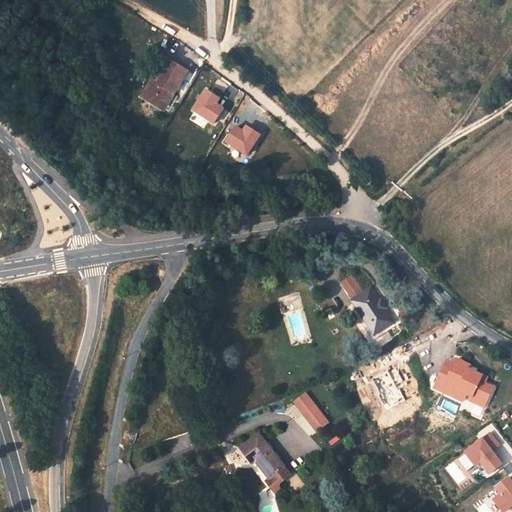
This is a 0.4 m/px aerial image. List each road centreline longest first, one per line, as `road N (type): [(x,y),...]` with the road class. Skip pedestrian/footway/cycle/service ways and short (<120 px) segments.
road 1 (tertiary): [(186,242),(299,225),(367,229),(460,315),(511,346)]
road 2 (track): [(367,229),(352,184),(274,104),(222,60),(125,0)]
road 3 (residential): [(186,242),(137,345),(105,511)]
road 4 (primary): [(58,511),(63,421),(91,330),(90,257)]
road 5 (unknown): [(110,472),(257,426),(285,432),(307,461)]
road 6 (unknown): [(359,207),(465,112)]
road 7 (tertiary): [(149,248),(103,202),(74,184),(43,180)]
